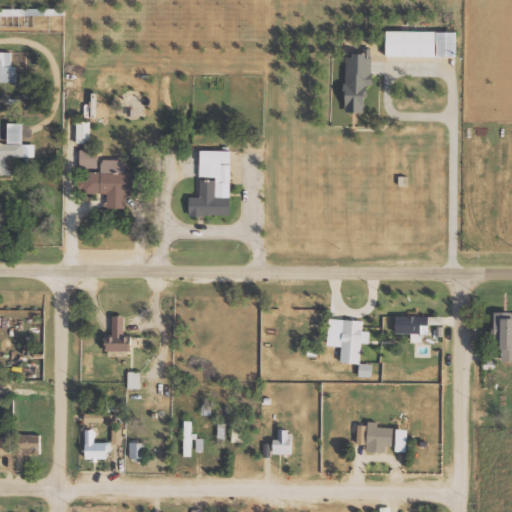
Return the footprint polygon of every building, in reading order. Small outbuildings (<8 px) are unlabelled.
[(457,57),(457,32),(387,31),(387,57),(457,57)] [(0,82),(17,82),(17,67),(12,67),(12,52),(0,51),(0,82)] [(373,85),(373,56),(346,56),(346,113),(367,113),(367,85),(373,85)] [(77,143),(90,143),(90,121),(77,121),(77,143)] [(10,157),(35,157),(35,144),(23,144),(23,123),(8,123),(8,144),(0,143),(0,181),(1,182),(1,178),(10,178),(10,157)] [(126,160),(98,160),(98,150),(81,150),(80,170),(87,170),(87,177),(78,177),(78,193),(108,193),(108,208),(126,209),(126,194),(135,194),(135,173),(126,173),(126,160)] [(231,151),(200,151),(200,197),(190,197),(190,216),(231,216),(231,151)] [(397,315),(396,332),(412,333),(411,341),(422,341),(423,331),(429,331),(429,315),(420,315),(421,311),(407,310),(407,315),(397,315)] [(511,359),(511,310),(494,310),(493,340),(503,340),(502,360),(511,359)] [(113,315),(113,335),(107,335),(107,349),(132,350),(132,335),(124,335),(124,315),(113,315)] [(342,362),(361,363),(362,342),(369,343),(370,330),(363,330),(364,319),(344,319),(342,362)] [(341,346),(342,333),(329,332),(328,345),(341,346)] [(141,371),(128,371),(128,388),(140,388),(141,371)] [(85,421),(104,421),(104,413),(86,413),(85,421)] [(185,456),(193,456),(194,432),(192,432),(193,420),(185,420),(185,456)] [(379,426),(379,421),(369,421),(368,450),(387,451),(387,444),(394,445),(394,427),(379,426)] [(218,438),(226,438),(226,423),(219,422),(218,438)] [(245,423),(233,423),(232,442),(245,443),(245,423)] [(368,424),(358,424),(357,443),(367,444),(368,424)] [(96,441),(96,428),(87,428),(86,458),(110,459),(110,442),(96,441)] [(122,443),(121,428),(113,428),(113,443),(122,443)] [(396,450),(408,451),(409,428),(397,428),(396,450)] [(274,453),(292,454),(292,429),(279,429),(278,438),(274,438),(274,453)] [(42,434),(16,433),(15,452),(41,453),(42,434)] [(0,453),(12,453),(11,437),(0,436),(0,453)] [(196,451),(204,451),(204,438),(197,438),(196,451)]
